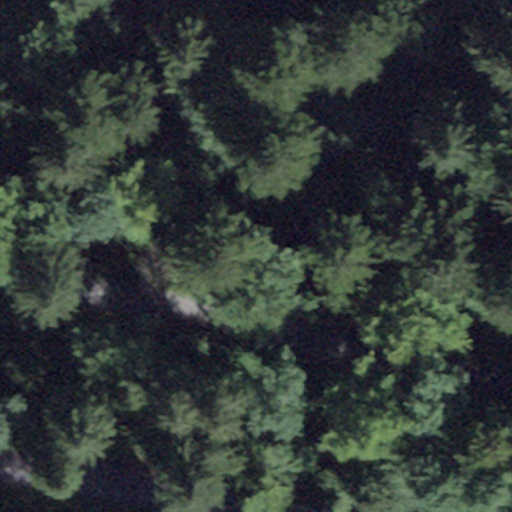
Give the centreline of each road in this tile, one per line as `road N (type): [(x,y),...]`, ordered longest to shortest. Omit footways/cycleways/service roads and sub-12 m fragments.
road 1 (track): [(0,273),(511,387)]
road 2 (tertiary): [(252,511),(117,480),(0,464)]
